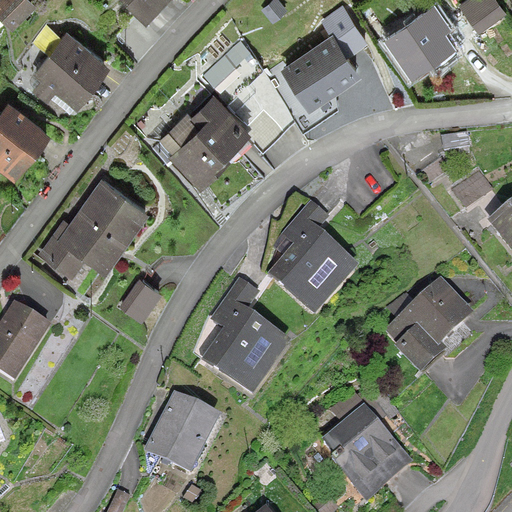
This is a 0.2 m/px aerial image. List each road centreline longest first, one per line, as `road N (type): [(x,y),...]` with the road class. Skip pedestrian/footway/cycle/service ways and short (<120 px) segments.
road 1 (residential): [(88,511),(199,283),(264,198),(357,130),(511,108)]
road 2 (residential): [(0,272),(18,237),(214,0)]
road 3 (unknown): [(511,290),(407,151),(357,130)]
